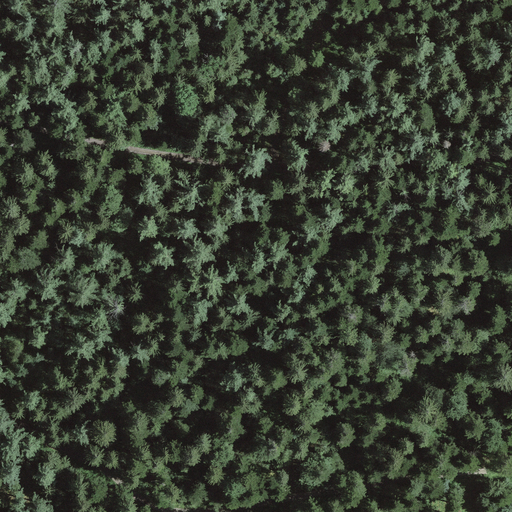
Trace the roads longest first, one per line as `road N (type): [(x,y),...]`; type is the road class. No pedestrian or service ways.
road 1 (track): [(511,153),(281,169),(0,119)]
road 2 (track): [(205,511),(511,470)]
road 3 (track): [(0,403),(34,438),(100,466),(151,505),(187,511)]
